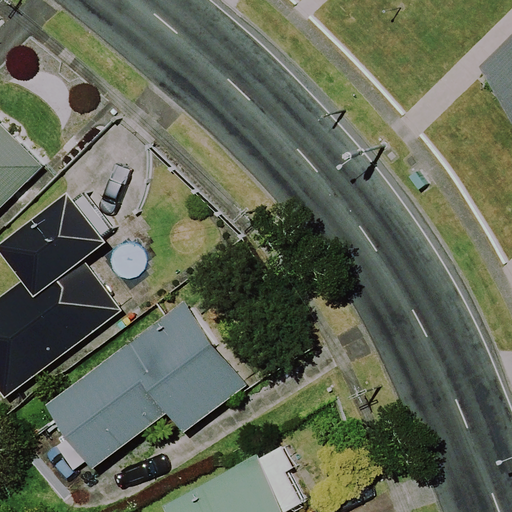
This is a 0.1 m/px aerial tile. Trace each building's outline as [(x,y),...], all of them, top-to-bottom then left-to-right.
[(511,52),(491,73),(511,110),(511,52)] [(0,215),(47,170),(19,141),(24,136),(0,110),(0,215)] [(115,247),(73,193),(4,247),(31,282),(0,307),(0,383),(13,399),(141,298),(107,254),(115,247)] [(264,379),(202,295),(55,404),(102,468),(177,413),(192,433),(264,379)] [(293,511),(320,499),(292,444),(172,506),(175,511),(293,511)]
